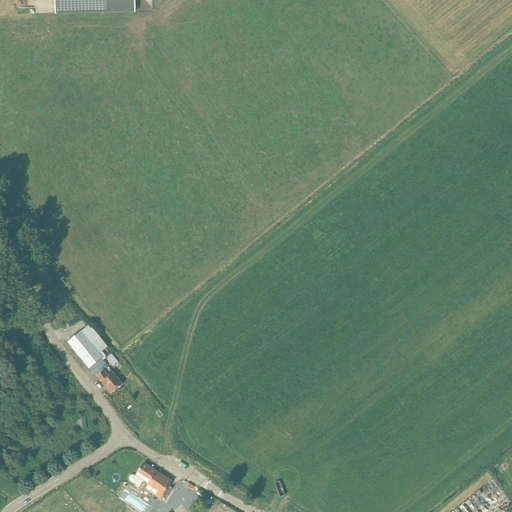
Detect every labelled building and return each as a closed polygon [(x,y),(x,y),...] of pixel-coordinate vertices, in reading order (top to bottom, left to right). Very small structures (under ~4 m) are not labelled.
[(133,12),(133,0),(55,0),(55,13),(133,12)] [(36,278),(27,281),(31,292),(39,290),(36,278)] [(81,332),(75,336),(68,342),(94,374),(106,364),(102,359),(103,358),(99,354),(107,348),(99,338),(92,345),(81,332)] [(117,362),(111,355),(107,358),(113,365),(117,362)] [(97,377),(111,395),(123,385),(112,372),(108,375),(104,371),(97,377)] [(78,422),(75,424),(78,426),(78,427),(87,430),(86,416),(78,421),(78,422)] [(172,483),(144,464),(136,475),(137,475),(136,477),(133,475),(131,476),(129,478),(130,481),(139,487),(142,483),(147,486),(145,489),(161,499),(166,491),(172,483)]
